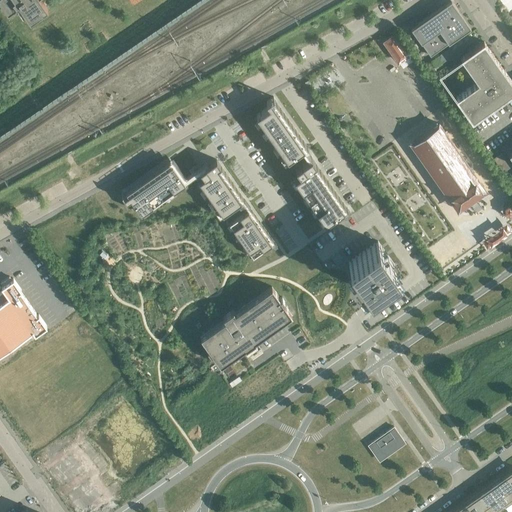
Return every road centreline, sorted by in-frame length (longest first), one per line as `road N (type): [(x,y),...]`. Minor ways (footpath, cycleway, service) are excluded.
road 1 (residential): [(214,118),(0,235)]
road 2 (residential): [(353,330),(355,319),(415,275),(375,218),(321,257)]
road 3 (residential): [(420,0),(280,79)]
road 4 (secondary): [(511,269),(387,358)]
road 5 (residential): [(214,118),(300,241)]
road 6 (residential): [(280,79),(366,201)]
road 7 (secondary): [(374,368),(316,408),(282,463)]
road 8 (secondary): [(329,511),(373,502),(437,459)]
